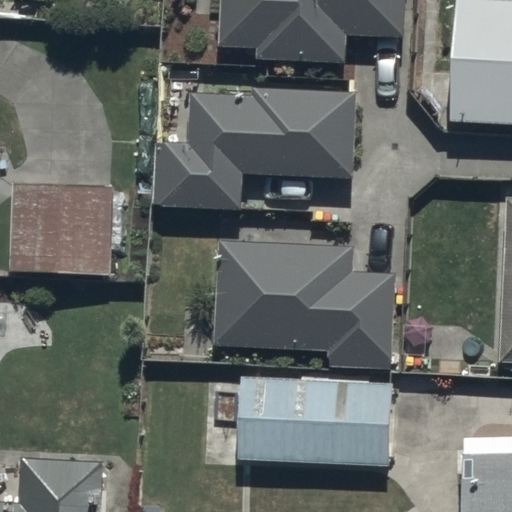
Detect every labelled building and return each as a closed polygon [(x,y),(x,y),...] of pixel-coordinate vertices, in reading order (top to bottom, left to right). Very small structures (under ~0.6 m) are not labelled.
[(223,0),(221,39),(263,41),(262,52),(346,55),(347,27),(406,29),(407,0),(223,0)] [(511,0),(458,0),(453,113),(511,116),(511,0)] [(245,165),(353,169),(356,85),(253,81),(253,91),(193,89),(191,134),(157,133),(155,199),(243,202),(245,165)] [(116,178),(16,177),(15,263),(115,264),(116,178)] [(511,189),(508,189),(503,353),(511,353),(511,189)] [(354,240),(220,232),(214,338),(333,344),(332,357),(392,360),(398,267),(352,264),(354,240)] [(241,453),(392,457),(394,372),(243,369),(241,453)] [(468,511),(511,511),(511,426),(465,429),(468,511)] [(0,511),(99,511),(102,453),(24,450),(22,499),(0,497),(0,511)]
